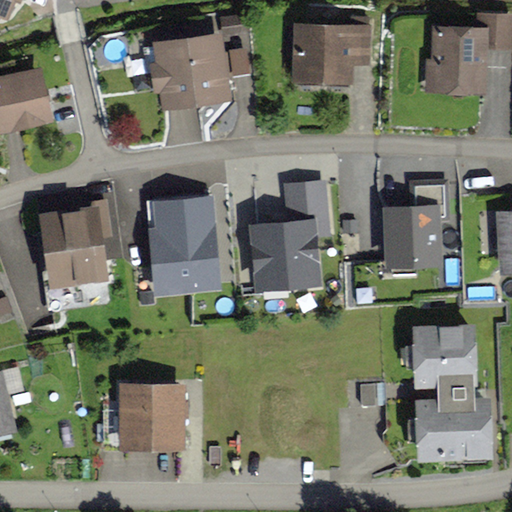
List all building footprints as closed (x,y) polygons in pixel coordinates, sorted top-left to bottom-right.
[(31,0),(0,0),(0,15),(12,21),(19,5),(28,9),(31,0)] [(481,36),(429,35),(428,104),(493,105),(494,56),(511,56),(511,19),(481,19),(481,36)] [(369,30),(297,31),(298,91),(356,90),(355,72),(370,72),(369,30)] [(228,41),(161,51),(169,115),(237,106),(228,41)] [(232,44),(233,68),(253,67),(252,43),(232,44)] [(54,76),(0,84),(0,106),(5,139),(63,130),(54,76)] [(317,247),(313,191),(282,193),(285,233),(254,236),(258,292),(306,289),(303,248),(317,247)] [(439,192),(414,194),(416,216),(388,218),(392,272),(435,269),(432,230),(442,229),(439,192)] [(208,205),(155,210),(162,294),(216,289),(208,205)] [(511,210),(501,211),(504,280),(511,279),(511,210)] [(105,220),(46,224),(50,289),(109,285),(105,220)] [(479,334),(419,338),(427,464),(500,460),(497,399),(483,400),(479,334)] [(5,384),(0,384),(0,440),(16,438),(5,384)] [(194,392),(128,390),(126,452),(192,454),(194,392)]
